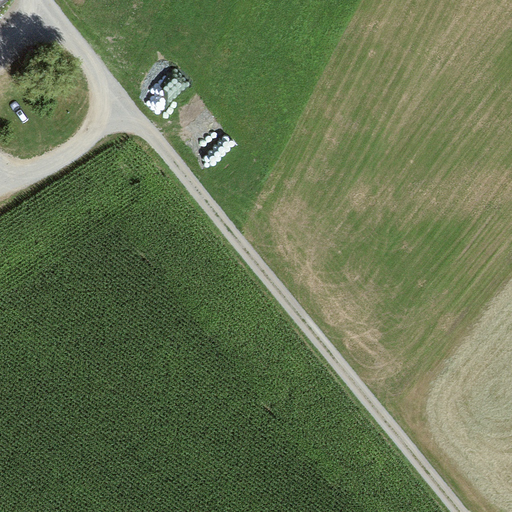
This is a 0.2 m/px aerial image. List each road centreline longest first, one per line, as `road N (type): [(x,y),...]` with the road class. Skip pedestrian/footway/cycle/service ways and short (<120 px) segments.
road 1 (track): [(456,511),(104,88)]
road 2 (track): [(0,190),(71,152),(104,88)]
